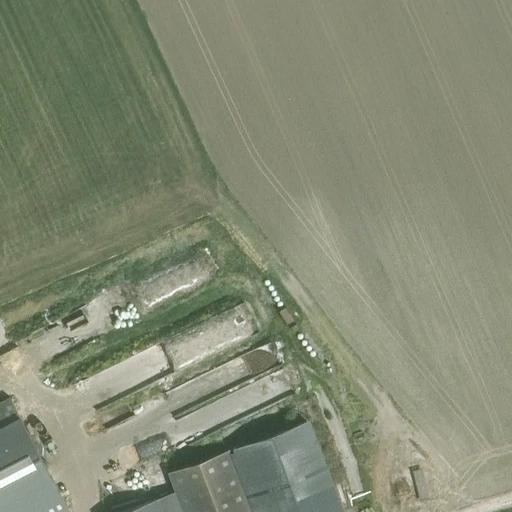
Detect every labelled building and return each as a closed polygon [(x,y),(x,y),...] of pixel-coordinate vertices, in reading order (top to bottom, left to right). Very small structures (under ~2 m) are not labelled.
[(137,287),(143,309),(151,306),(145,285),(137,287)] [(134,363),(138,375),(154,370),(156,375),(184,366),(176,339),(144,349),(147,359),(134,363)] [(9,396),(0,400),(0,511),(60,511),(67,508),(9,396)] [(116,511),(341,511),(345,511),(309,418),(167,472),(174,490),(116,511)] [(173,438),(192,434),(190,425),(171,429),(173,438)]
